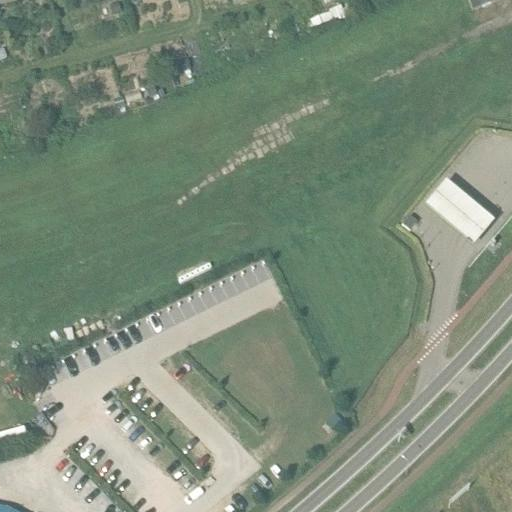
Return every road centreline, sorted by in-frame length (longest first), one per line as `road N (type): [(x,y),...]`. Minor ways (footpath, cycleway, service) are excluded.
road 1 (secondary): [(511,303),(298,511)]
road 2 (secondary): [(346,511),(511,350)]
